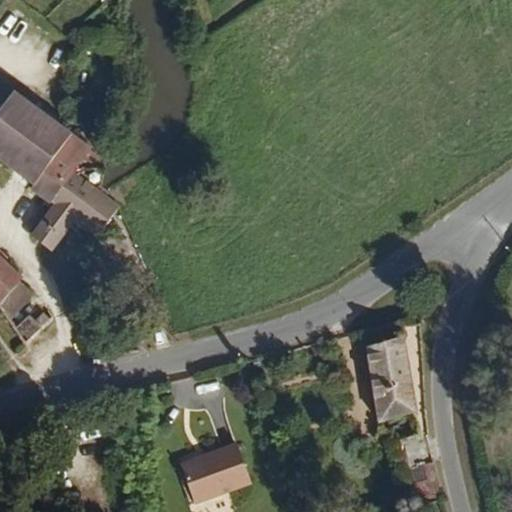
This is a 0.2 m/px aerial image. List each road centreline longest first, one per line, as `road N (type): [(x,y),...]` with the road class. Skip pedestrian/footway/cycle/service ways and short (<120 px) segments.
road 1 (tertiary): [(489,210),(377,290),(157,364),(0,399)]
road 2 (tertiary): [(464,511),(448,461),(441,385),(454,301),(489,210)]
